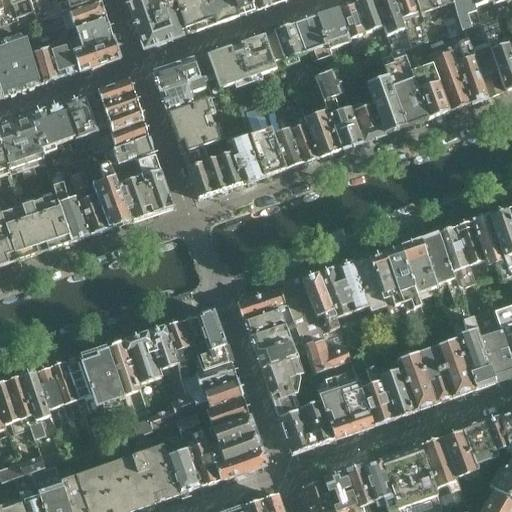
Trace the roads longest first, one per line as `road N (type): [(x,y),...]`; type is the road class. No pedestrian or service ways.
road 1 (residential): [(511,109),(189,218)]
road 2 (residential): [(219,298),(511,195)]
road 3 (residential): [(511,398),(283,476)]
road 4 (residential): [(0,374),(219,298)]
road 5 (residential): [(134,65),(328,0)]
road 6 (residential): [(189,218),(0,283)]
road 7 (residential): [(283,476),(219,298)]
road 8 (residential): [(189,218),(134,65)]
road 9 (residential): [(0,111),(134,65)]
